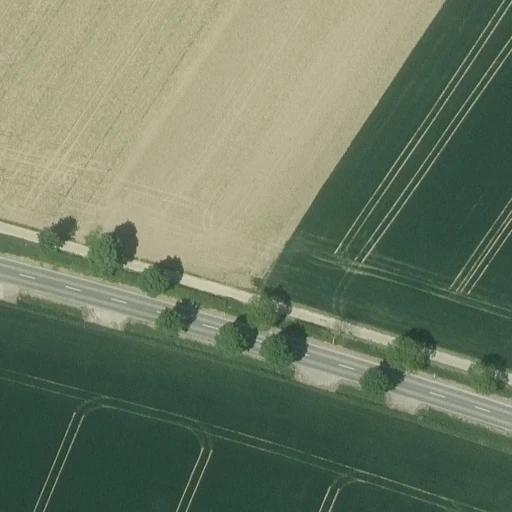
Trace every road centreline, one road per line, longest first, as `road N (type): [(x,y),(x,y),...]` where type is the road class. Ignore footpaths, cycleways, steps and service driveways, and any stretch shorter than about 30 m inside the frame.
road 1 (track): [(511,383),(0,231)]
road 2 (tertiary): [(0,272),(511,422)]
